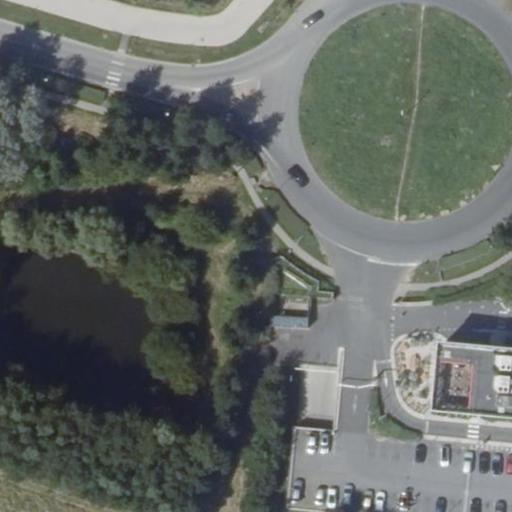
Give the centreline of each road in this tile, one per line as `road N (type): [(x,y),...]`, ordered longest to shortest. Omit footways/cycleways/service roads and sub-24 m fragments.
road 1 (tertiary): [(272,148),(303,202),(335,227),(374,241),(413,243),(451,233),(485,213),(511,183)]
road 2 (tertiary): [(292,33),(250,67),(134,78)]
road 3 (tertiary): [(134,78),(210,108),(272,148)]
road 4 (tertiary): [(0,36),(134,78)]
road 5 (tertiary): [(292,33),(273,69),(266,108),(272,148)]
